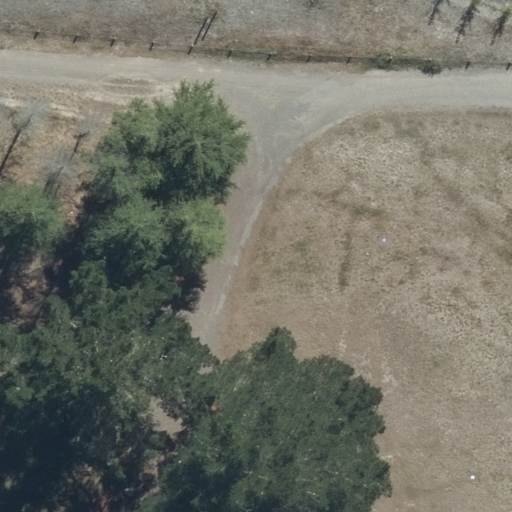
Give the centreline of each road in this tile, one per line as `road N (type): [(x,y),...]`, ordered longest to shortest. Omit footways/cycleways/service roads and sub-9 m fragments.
road 1 (track): [(511,90),(285,91),(0,67)]
road 2 (track): [(285,91),(211,272),(158,483),(143,511)]
